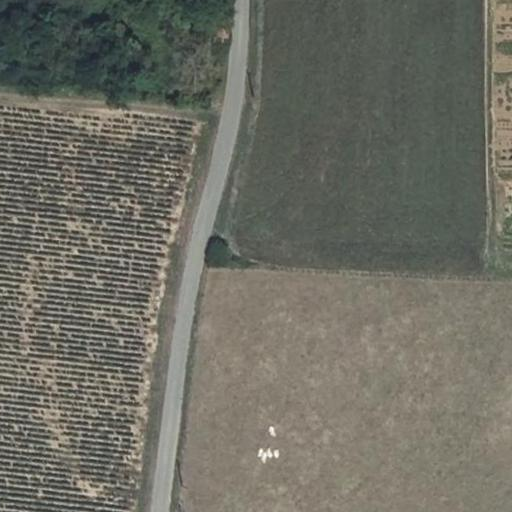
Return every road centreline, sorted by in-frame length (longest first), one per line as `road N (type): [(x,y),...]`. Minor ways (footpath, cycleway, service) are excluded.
road 1 (residential): [(241,0),(233,78),(173,355),(158,511)]
road 2 (track): [(0,95),(225,116)]
